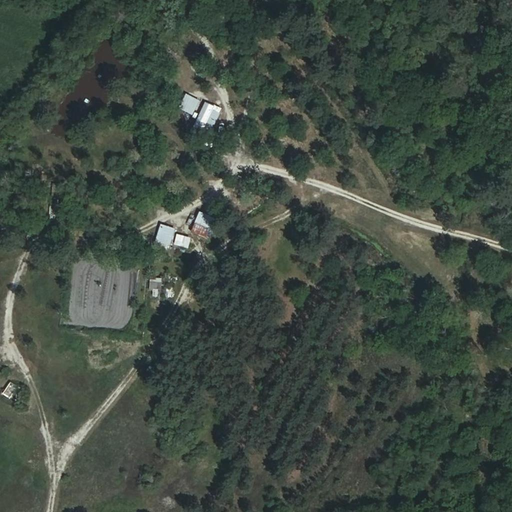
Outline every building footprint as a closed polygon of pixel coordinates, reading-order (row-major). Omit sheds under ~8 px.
[(206,101),(196,127),(213,134),(223,108),(206,101)] [(203,211),(196,225),(215,236),(223,221),(203,211)] [(162,224),(157,246),(172,250),(177,227),(162,224)] [(190,248),(193,237),(179,234),(176,246),(190,248)] [(126,276),(127,266),(94,262),(93,268),(80,267),(79,275),(97,277),(95,297),(105,298),(106,287),(117,288),(119,275),(126,276)] [(165,278),(153,277),(151,297),(163,297),(165,278)] [(12,400),(21,388),(12,381),(3,393),(12,400)]
